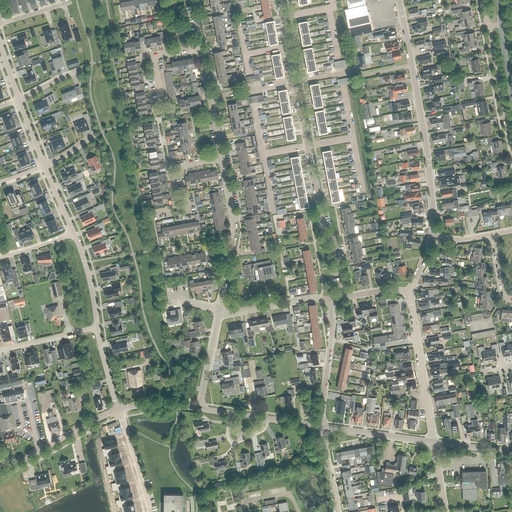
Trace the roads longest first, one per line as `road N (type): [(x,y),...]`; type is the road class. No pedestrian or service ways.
road 1 (residential): [(344,296),(295,81)]
road 2 (residential): [(432,237),(412,65)]
road 3 (residential): [(219,310),(235,230),(222,158)]
road 4 (residential): [(434,442),(409,293)]
road 5 (unclassified): [(117,410),(0,469)]
road 6 (residential): [(323,426),(329,300)]
road 7 (residential): [(488,26),(511,148)]
